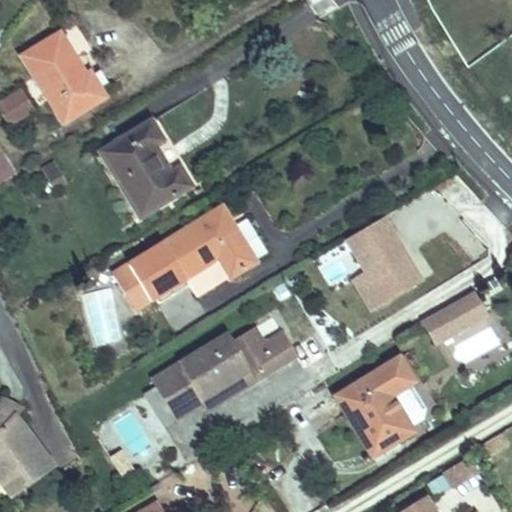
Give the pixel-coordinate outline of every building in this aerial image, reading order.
[(60,14),(23,38),(63,104),(102,80),(60,14)] [(39,100),(23,74),(0,87),(0,90),(14,115),(39,100)] [(156,112),(107,142),(145,206),(195,176),(184,159),(174,163),(158,136),(167,130),(156,112)] [(0,139),(0,173),(15,164),(0,139)] [(56,162),(41,169),(52,193),(66,187),(56,162)] [(228,197),(156,241),(176,276),(224,247),(237,266),(262,251),(228,197)] [(384,219),(344,242),(363,274),(352,280),(370,310),(420,280),(384,219)] [(498,308),(485,286),(455,304),(468,326),(498,308)] [(468,326),(455,304),(435,316),(449,338),(468,326)] [(237,330),(163,374),(168,382),(186,413),(214,397),(213,394),(259,366),(265,377),(307,353),(295,334),(273,347),(261,327),(242,338),(237,330)] [(418,419),(400,387),(420,377),(425,374),(412,351),(345,388),(378,447),(421,424),(418,419)] [(219,405),(265,377),(259,366),(213,394),(214,397),(219,405)] [(434,402),(420,377),(400,387),(418,419),(431,412),(434,402)] [(186,413),(168,382),(155,390),(173,421),(186,413)] [(3,394),(0,399),(0,408),(10,415),(19,407),(22,404),(3,394)] [(137,396),(118,407),(138,441),(158,430),(137,396)] [(0,398),(0,468),(4,473),(20,459),(34,474),(58,453),(19,407),(10,415),(0,408),(0,399),(0,398)] [(485,469),(475,454),(450,470),(460,485),(485,469)] [(20,459),(4,473),(17,488),(34,474),(20,459)] [(163,511),(157,502),(141,511),(163,511)]
